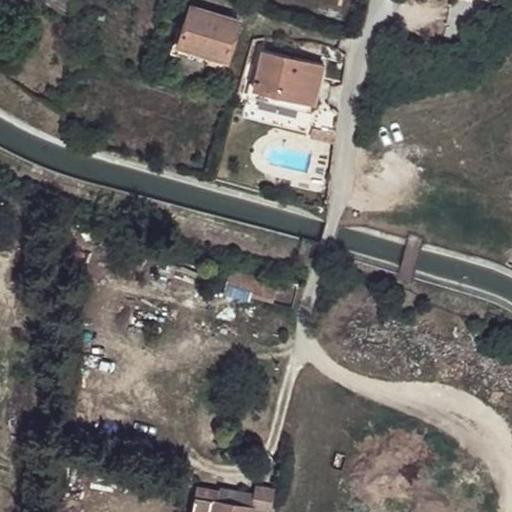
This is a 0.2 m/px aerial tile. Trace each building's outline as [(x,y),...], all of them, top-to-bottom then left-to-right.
[(191,7),(180,44),(228,59),(240,22),(191,7)] [(180,44),(174,42),(171,52),(177,54),(180,44)] [(228,59),(180,44),(177,54),(225,69),(228,59)] [(263,49),(253,88),(316,104),(326,64),(263,49)] [(335,143),(336,133),(312,127),(310,137),(335,143)] [(276,288),(228,276),(225,289),(238,292),(238,293),(273,302),(276,288)] [(219,491),(197,487),(192,511),(270,511),(275,489),(255,485),(251,505),(218,499),(219,491)]
